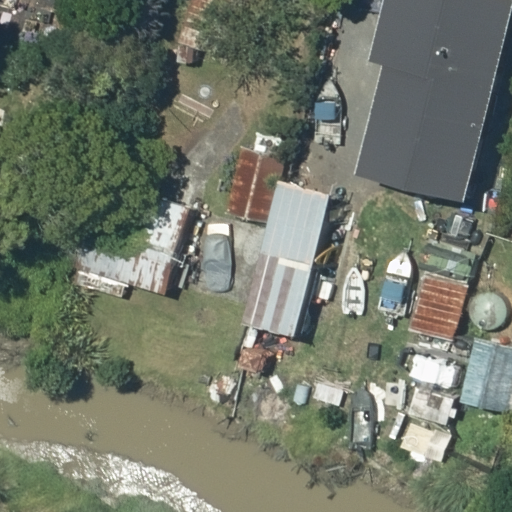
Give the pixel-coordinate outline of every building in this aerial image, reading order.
[(194,0),(186,32),(237,46),(248,4),(274,11),(276,0),(194,0)] [(401,43),(374,153),(482,179),(511,57),(511,0),(396,0),(388,40),(401,43)] [(249,139),(235,203),(278,213),(292,148),(249,139)] [(294,164),(258,308),(308,320),(344,176),(294,164)] [(106,171),(78,275),(125,289),(130,271),(173,282),(197,196),(106,171)] [(27,181),(5,258),(44,269),(65,192),(27,181)] [(435,265),(421,318),(461,329),(475,276),(435,265)] [(271,342),(278,318),(264,313),(257,338),(271,342)] [(511,333),(483,327),(469,389),(511,399),(511,333)] [(252,339),(249,358),(265,361),(269,343),(252,339)] [(422,380),(415,403),(453,415),(460,392),(422,380)]
